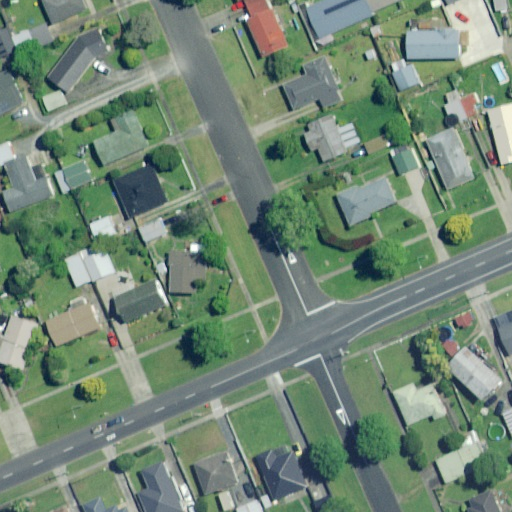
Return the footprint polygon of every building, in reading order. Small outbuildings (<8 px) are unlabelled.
[(90,10),(86,0),(45,0),(55,23),(90,10)] [(375,12),(369,0),(325,0),(307,8),(321,38),(376,14),(375,12)] [(369,0),(375,12),(401,0),(369,0)] [(508,9),(506,0),(493,0),(495,11),(508,9)] [(271,9),(252,16),(253,18),(247,20),(261,58),(289,48),(274,8),(271,9)] [(19,50),(14,37),(11,28),(0,32),(0,52),(2,57),(19,50)] [(468,45),(467,30),(409,32),(410,59),(460,58),(460,45),(468,45)] [(110,51),(100,32),(84,34),(51,78),(69,92),(97,58),(110,51)] [(402,57),(396,39),(385,43),(391,61),(402,57)] [(374,46),(362,51),(367,62),(379,57),(374,46)] [(342,101),(326,59),(307,66),(310,76),(286,84),(295,109),(322,100),(325,107),(342,101)] [(420,84),(412,65),(393,73),(401,92),(420,84)] [(0,113),(27,102),(13,69),(0,74),(0,113)] [(67,97),(60,90),(46,104),(53,111),(67,97)] [(479,113),(471,94),(445,106),(449,115),(454,113),(458,122),(479,113)] [(511,104),(489,111),(504,165),(511,162),(511,104)] [(150,146),(135,111),(114,121),(119,133),(97,142),(107,165),(150,146)] [(339,129),(333,115),(310,124),(313,131),(306,134),(313,151),(320,148),(326,161),(349,151),(348,148),(361,142),(353,123),(339,129)] [(476,179),(453,128),(428,140),(450,190),(476,179)] [(392,132),(363,145),(368,156),(397,143),(392,132)] [(10,141),(0,144),(0,166),(17,160),(10,141)] [(410,145),(383,154),(385,161),(394,158),(400,175),(418,168),(410,145)] [(13,211),(62,192),(55,176),(50,178),(45,164),(33,169),(29,156),(7,164),(16,188),(5,192),(13,211)] [(96,180),(88,161),(57,174),(64,192),(96,180)] [(170,202),(154,164),(116,180),(132,218),(170,202)] [(396,203),(386,179),(361,189),(360,185),(338,194),(350,226),(372,217),(370,213),(396,203)] [(119,234),(112,217),(92,225),(99,242),(119,234)] [(167,233),(160,219),(139,229),(146,243),(167,233)] [(82,253),(94,280),(95,283),(119,273),(109,250),(100,254),(97,246),(82,253)] [(209,253),(173,251),(171,292),(197,293),(198,281),(207,281),(209,253)] [(94,280),(82,253),(66,260),(79,287),(94,280)] [(166,259),(156,265),(161,275),(172,269),(166,259)] [(167,306),(156,281),(117,297),(128,322),(167,306)] [(104,327),(93,302),(49,321),(60,347),(104,327)] [(0,321),(0,347),(4,350),(0,358),(0,360),(24,371),(35,346),(32,344),(40,325),(16,314),(12,323),(0,321)] [(511,353),(511,322),(499,328),(509,355),(511,353)] [(504,380),(470,348),(451,368),(485,400),(504,380)] [(419,392),(415,384),(395,392),(410,426),(435,415),(437,419),(448,415),(435,385),(419,392)] [(511,409),(503,414),(511,433),(511,409)] [(488,467),(479,444),(437,460),(446,484),(488,467)] [(277,459),(273,451),(259,456),(275,499),(306,488),(294,453),(277,459)] [(238,484),(227,453),(196,465),(207,495),(238,484)] [(183,511),(185,511),(164,462),(144,470),(152,488),(139,494),(146,511),(183,511)] [(500,511),(491,491),(465,501),(469,511),(500,511)] [(232,507),(228,492),(216,496),(221,510),(232,507)] [(129,511),(127,507),(122,509),(120,505),(108,510),(103,497),(85,505),(87,511),(129,511)] [(263,511),(259,500),(237,509),(238,511),(263,511)]
